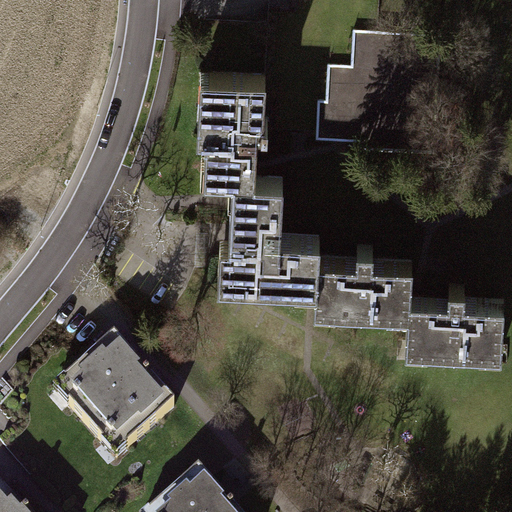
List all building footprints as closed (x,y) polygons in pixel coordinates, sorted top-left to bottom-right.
[(321,98),(320,135),(388,136),(389,31),(357,30),(357,63),(330,62),(330,98),(321,98)] [(264,65),(197,60),(191,167),(229,169),(222,275),(306,280),(305,307),(394,312),(392,349),(499,355),(502,300),(415,295),(408,294),(410,258),(319,252),(321,221),(288,219),(291,161),(258,159),(259,148),(264,65)] [(163,411),(110,347),(55,392),(108,456),(163,411)] [(233,511),(202,475),(157,511),(233,511)] [(0,511),(11,511),(0,498),(0,511)]
